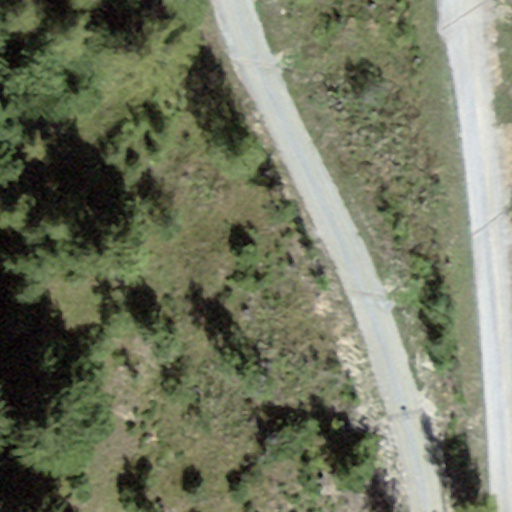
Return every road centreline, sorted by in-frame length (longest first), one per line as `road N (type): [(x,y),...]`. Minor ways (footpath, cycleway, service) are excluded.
road 1 (track): [(427,511),(381,338),(266,106),(231,0)]
road 2 (track): [(458,0),(484,183),(507,511)]
